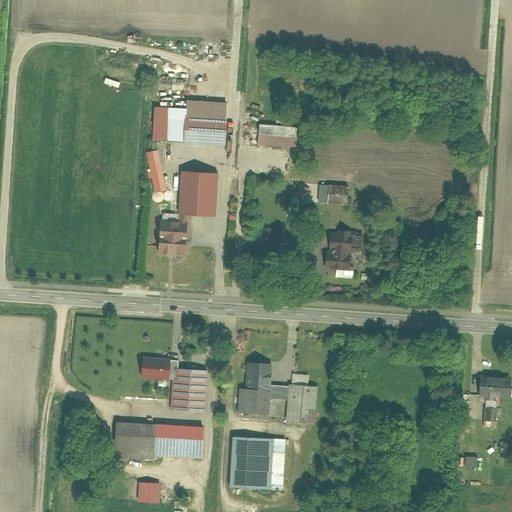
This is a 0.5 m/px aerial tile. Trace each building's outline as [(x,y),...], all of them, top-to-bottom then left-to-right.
[(167,100),(164,140),(225,144),(228,102),(186,99),(186,102),(167,100)] [(259,122),(257,144),(295,147),(297,125),(259,122)] [(165,188),(157,148),(146,151),(154,190),(165,188)] [(161,212),(158,254),(184,256),(187,214),(214,215),(217,172),(180,170),(177,213),(161,212)] [(292,181),(291,201),(346,205),(347,186),(292,181)] [(264,229),(263,244),(281,245),(282,229),(264,229)] [(336,269),(336,277),(353,278),(353,266),(349,266),(349,250),(361,251),(362,229),(334,229),(334,235),(330,234),(329,251),(325,250),(325,268),(336,269)] [(207,369),(177,367),(178,358),(142,355),(141,378),(172,380),(170,410),(204,412),(207,369)] [(239,387),(237,412),(268,414),(270,398),(287,399),(285,420),(314,422),(317,385),(306,384),(307,374),(292,373),(292,383),(288,383),(288,386),(270,384),(271,363),(246,361),(244,388),(239,387)] [(480,374),(479,396),(484,396),(483,425),(495,426),(497,397),(509,398),(510,376),(480,374)] [(203,426),(114,421),(112,457),(153,459),(154,455),(201,457),(203,426)] [(285,438),(231,435),(228,487),(283,489),(285,438)] [(159,504),(160,481),(139,480),(137,502),(159,504)]
